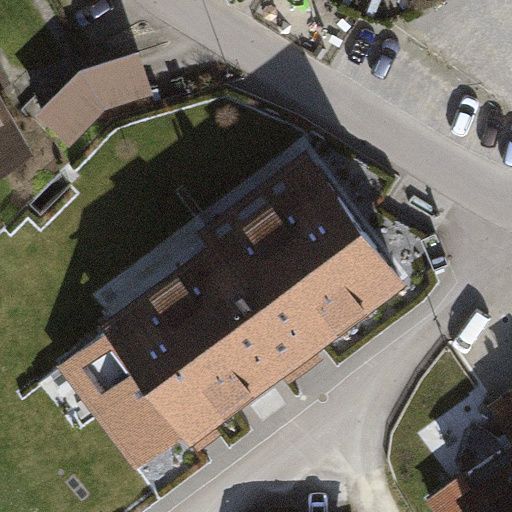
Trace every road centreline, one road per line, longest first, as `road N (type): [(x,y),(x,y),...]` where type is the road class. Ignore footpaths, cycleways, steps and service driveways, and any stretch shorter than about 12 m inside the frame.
road 1 (residential): [(511,202),(212,25),(183,0)]
road 2 (unknown): [(377,415),(206,511)]
